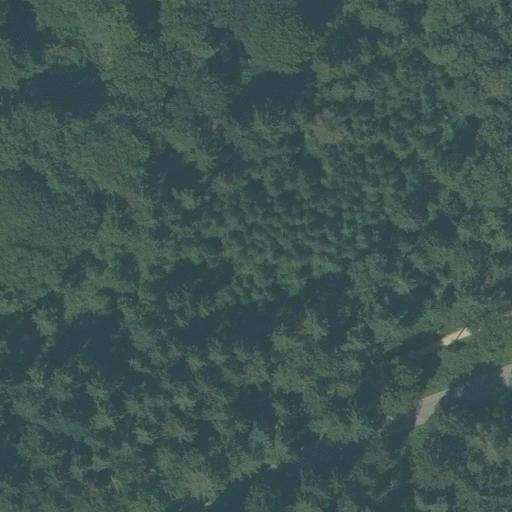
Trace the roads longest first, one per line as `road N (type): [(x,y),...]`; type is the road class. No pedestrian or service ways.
road 1 (track): [(75,511),(152,468),(300,415),(409,356),(511,317)]
road 2 (tertiary): [(511,373),(158,511)]
